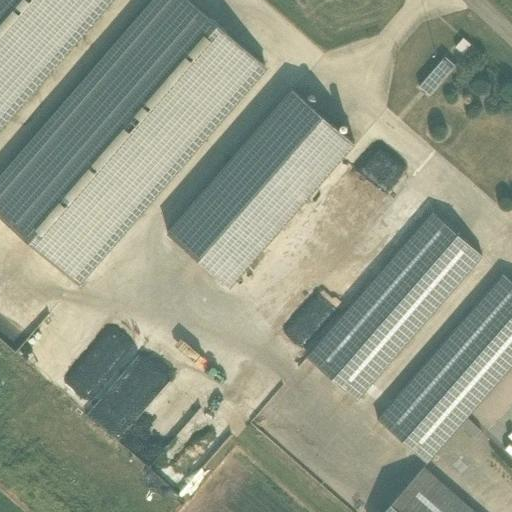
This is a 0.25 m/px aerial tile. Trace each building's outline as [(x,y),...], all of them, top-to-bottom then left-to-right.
[(0,216),(77,284),(265,66),(189,0),(157,0),(0,181),(0,216)] [(0,0),(0,126),(109,0),(0,0)] [(420,87),(430,95),(455,66),(445,58),(420,87)] [(230,288),(355,144),(293,90),(168,234),(230,288)] [(355,400),(482,256),(433,213),(306,357),(355,400)] [(426,463),(511,365),(511,281),(504,275),(377,419),(426,463)] [(384,511),(473,511),(423,468),(384,511)]
